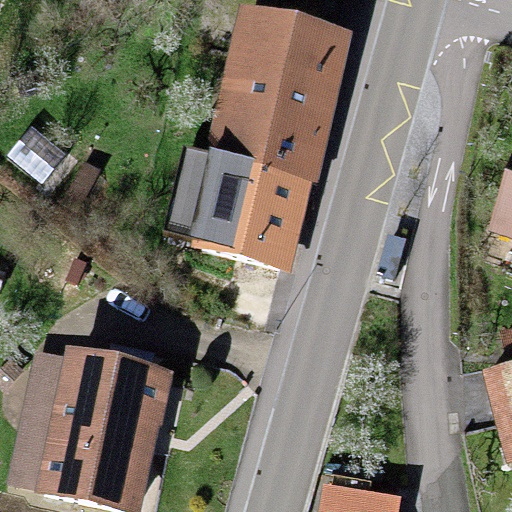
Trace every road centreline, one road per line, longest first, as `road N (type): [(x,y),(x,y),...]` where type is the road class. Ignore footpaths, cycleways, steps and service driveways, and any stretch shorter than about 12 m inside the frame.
road 1 (tertiary): [(418,0),(271,511)]
road 2 (residential): [(440,511),(423,342),(461,78),(458,1)]
